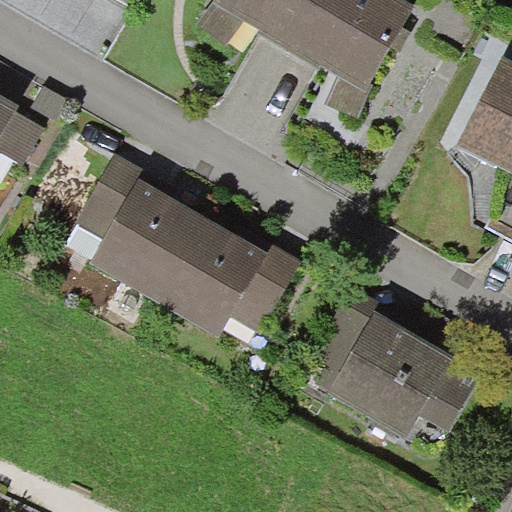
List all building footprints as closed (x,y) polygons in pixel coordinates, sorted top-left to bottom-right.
[(356,122),(420,9),(403,0),(226,0),(208,33),(252,58),(261,41),(338,83),(325,105),(356,122)] [(511,68),(502,64),(456,155),(511,182),(511,68)] [(0,177),(38,116),(0,92),(0,177)] [(96,277),(159,312),(209,223),(150,189),(166,161),(129,141),(82,224),(115,243),(96,277)] [(209,223),(159,312),(222,348),(238,319),(261,333),(303,259),(277,244),(270,257),(209,223)] [(447,435),(479,380),(376,321),(383,310),(356,295),(317,362),(328,369),(319,383),(336,393),(332,400),(406,443),(420,419),(447,435)]
